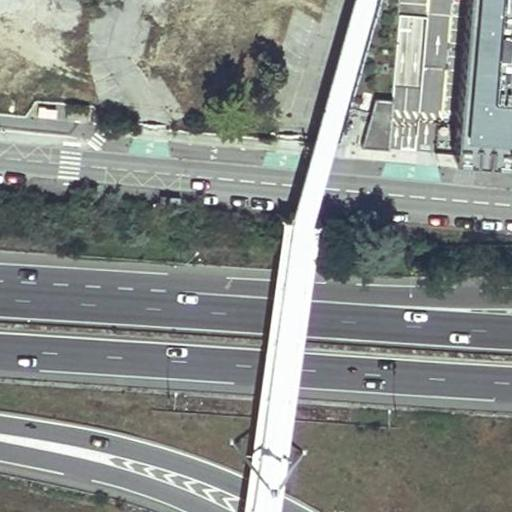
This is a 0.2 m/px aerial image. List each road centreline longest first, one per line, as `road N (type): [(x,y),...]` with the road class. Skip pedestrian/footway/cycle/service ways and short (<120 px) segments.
road 1 (unclassified): [(511,203),(0,158)]
road 2 (motorway): [(0,348),(511,382)]
road 3 (motorway): [(511,330),(62,294)]
road 4 (motorway): [(511,297),(62,294)]
road 5 (motorway): [(0,427),(151,455),(290,511)]
road 6 (motorway): [(0,447),(137,483),(207,511)]
